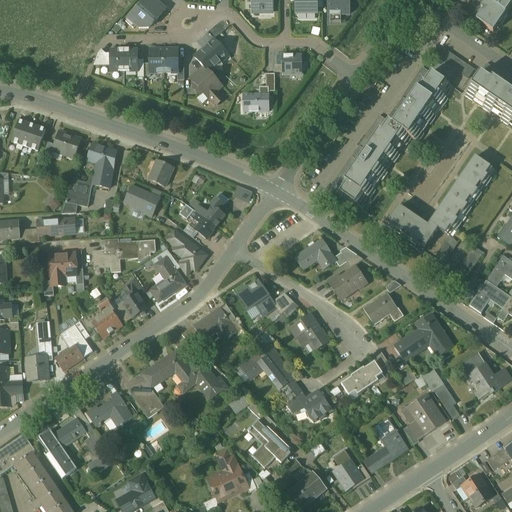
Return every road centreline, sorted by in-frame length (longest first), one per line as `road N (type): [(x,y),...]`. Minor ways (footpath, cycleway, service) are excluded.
road 1 (residential): [(233,252),(191,303),(0,432)]
road 2 (tertiary): [(275,192),(178,148),(0,91)]
road 3 (tertiary): [(511,351),(275,192)]
road 4 (residential): [(233,252),(329,308),(364,354),(325,380)]
road 5 (residential): [(275,192),(356,78)]
